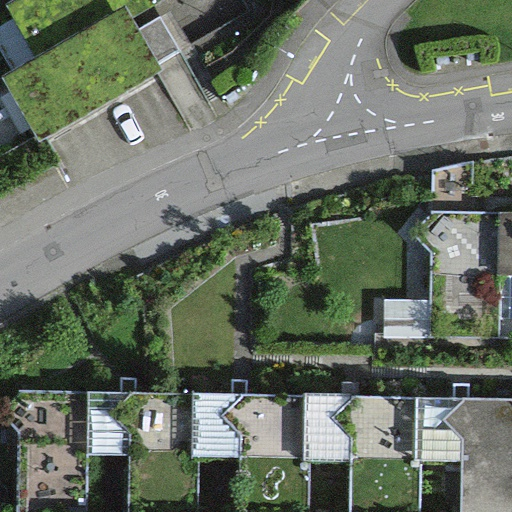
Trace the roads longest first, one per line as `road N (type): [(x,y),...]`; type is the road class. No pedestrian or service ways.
road 1 (residential): [(302,140),(173,194),(0,282)]
road 2 (residential): [(511,104),(302,140)]
road 3 (residential): [(302,140),(314,91),(373,0)]
